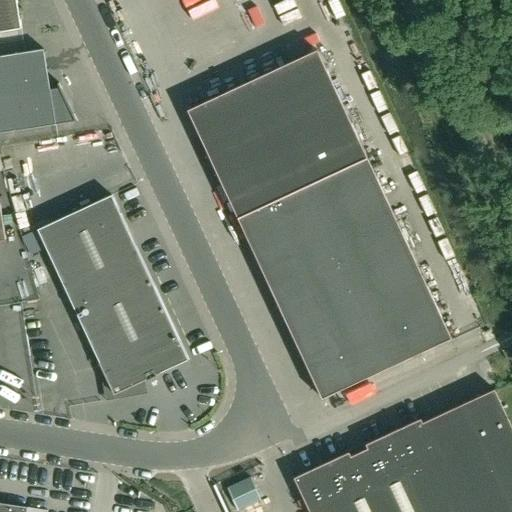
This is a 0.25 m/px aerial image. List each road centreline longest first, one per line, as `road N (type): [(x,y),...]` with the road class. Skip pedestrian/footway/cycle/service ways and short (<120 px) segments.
road 1 (unclassified): [(251,418),(253,377),(85,0)]
road 2 (unclassified): [(251,418),(300,436),(511,338)]
road 3 (unclassified): [(251,418),(226,443),(176,454),(0,430)]
road 4 (unclassified): [(511,224),(406,0)]
